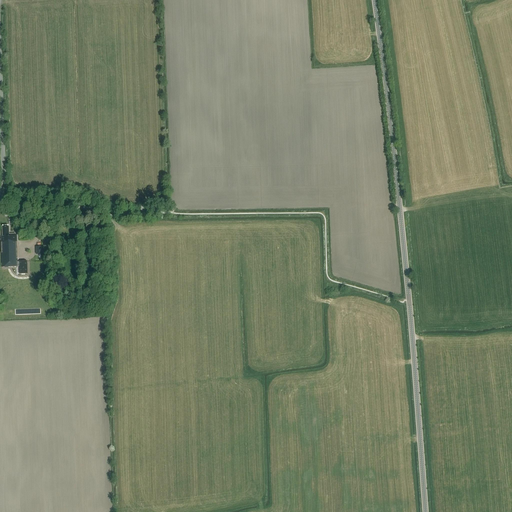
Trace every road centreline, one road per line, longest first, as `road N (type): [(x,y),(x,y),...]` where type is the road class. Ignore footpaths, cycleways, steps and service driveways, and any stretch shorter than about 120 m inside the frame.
road 1 (tertiary): [(425,511),(374,0)]
road 2 (unclassified): [(3,198),(0,67)]
